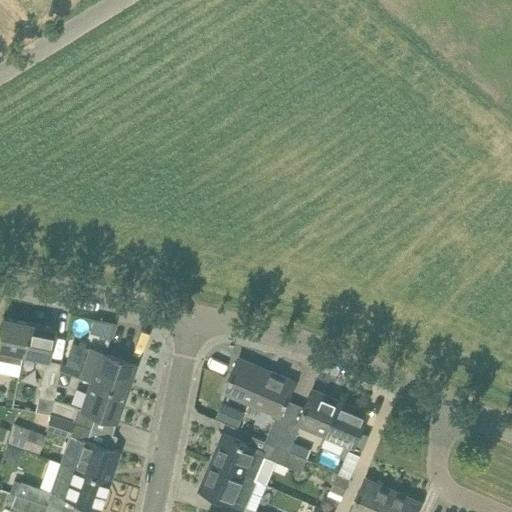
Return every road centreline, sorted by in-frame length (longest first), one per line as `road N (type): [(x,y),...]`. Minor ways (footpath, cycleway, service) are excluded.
road 1 (unclassified): [(448,402),(330,354),(192,319)]
road 2 (residential): [(152,511),(192,319)]
road 3 (unclassified): [(192,319),(0,283)]
road 4 (residential): [(488,511),(439,489),(435,464),(448,402)]
road 5 (unclassified): [(0,72),(116,0)]
